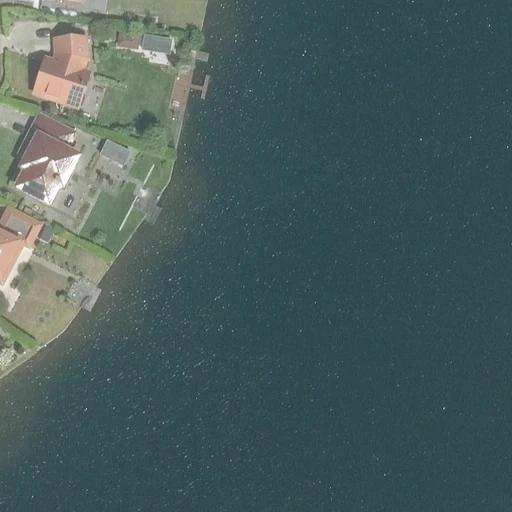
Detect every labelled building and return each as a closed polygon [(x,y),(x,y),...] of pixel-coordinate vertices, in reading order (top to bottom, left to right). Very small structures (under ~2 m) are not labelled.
[(114,48),(134,51),(136,39),(115,36),(114,48)] [(78,108),(88,77),(86,37),(52,38),(53,66),(43,63),(33,94),(78,108)] [(156,55),(158,40),(144,38),(142,53),(156,55)] [(17,190),(48,205),(64,171),(68,174),(75,158),(62,152),(70,136),(39,120),(30,137),(37,141),(22,170),(26,172),(17,190)] [(130,154),(107,143),(100,158),(123,169),(130,154)] [(0,284),(1,285),(22,245),(28,248),(38,227),(8,212),(0,227),(0,284)] [(46,227),(38,241),(46,245),(54,231),(46,227)]
